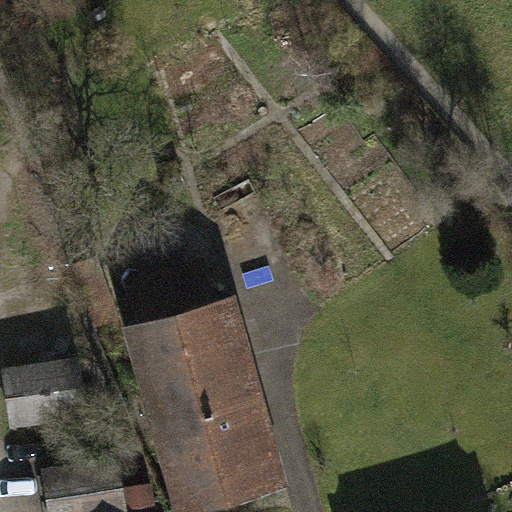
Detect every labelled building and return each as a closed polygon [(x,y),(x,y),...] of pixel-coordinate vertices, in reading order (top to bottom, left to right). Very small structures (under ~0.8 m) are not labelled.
[(71,264),(95,325),(119,316),(95,254),(71,264)] [(128,283),(139,325),(218,304),(206,261),(128,283)] [(218,304),(139,325),(188,503),(267,481),(218,304)] [(80,355),(5,367),(14,422),(88,410),(80,355)] [(127,511),(119,456),(43,468),(49,511),(127,511)]
